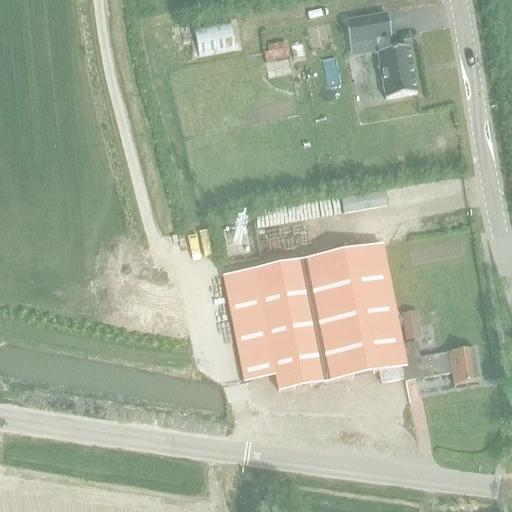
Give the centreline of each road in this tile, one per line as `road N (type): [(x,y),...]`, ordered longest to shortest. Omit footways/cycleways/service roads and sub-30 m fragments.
road 1 (unclassified): [(511,282),(456,0)]
road 2 (tertiary): [(511,489),(229,451)]
road 3 (tertiary): [(0,418),(229,451)]
